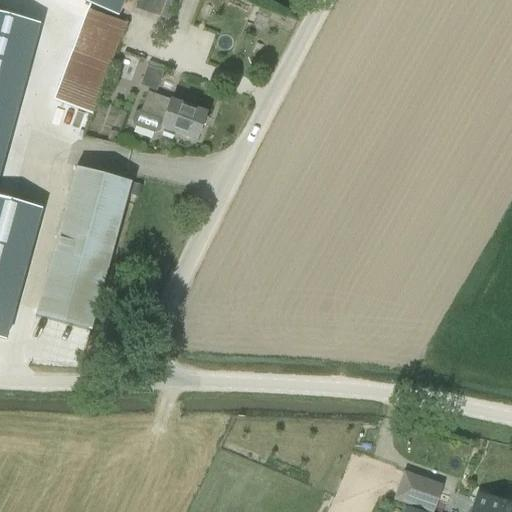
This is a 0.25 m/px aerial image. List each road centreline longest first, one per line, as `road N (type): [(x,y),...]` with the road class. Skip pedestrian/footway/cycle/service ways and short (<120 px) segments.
road 1 (unclassified): [(138,382),(202,222),(323,0)]
road 2 (unclassified): [(511,419),(354,390),(138,382)]
road 3 (unclassified): [(138,382),(0,383)]
